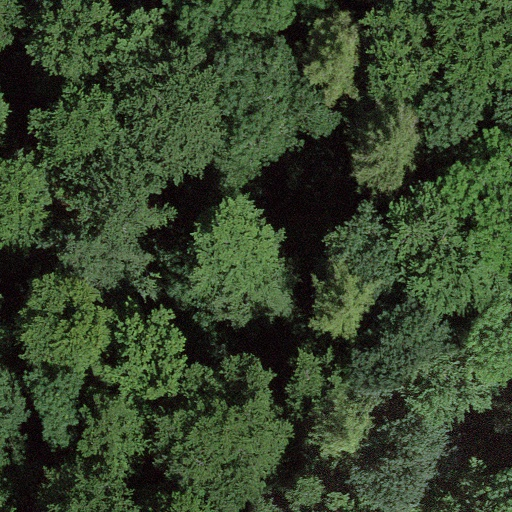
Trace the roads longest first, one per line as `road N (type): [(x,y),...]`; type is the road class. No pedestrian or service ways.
road 1 (track): [(0,215),(511,256)]
road 2 (track): [(0,26),(118,0)]
